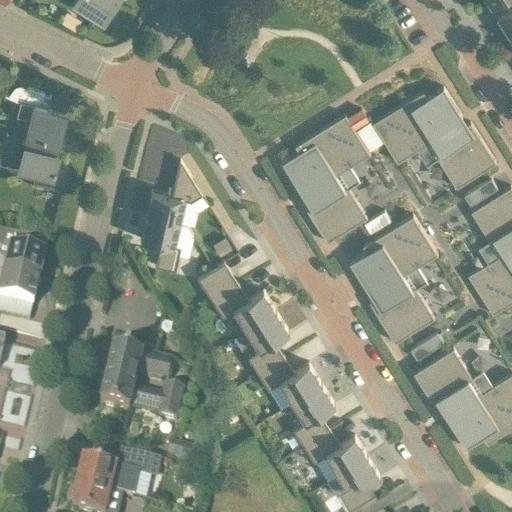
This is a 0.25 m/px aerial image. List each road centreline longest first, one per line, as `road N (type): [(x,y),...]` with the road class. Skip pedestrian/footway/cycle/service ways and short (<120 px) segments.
road 1 (residential): [(29,511),(134,89)]
road 2 (residential): [(457,511),(239,166)]
road 3 (residential): [(451,33),(239,166)]
road 4 (residential): [(134,89),(0,23)]
road 5 (residential): [(239,166),(210,125),(134,89)]
